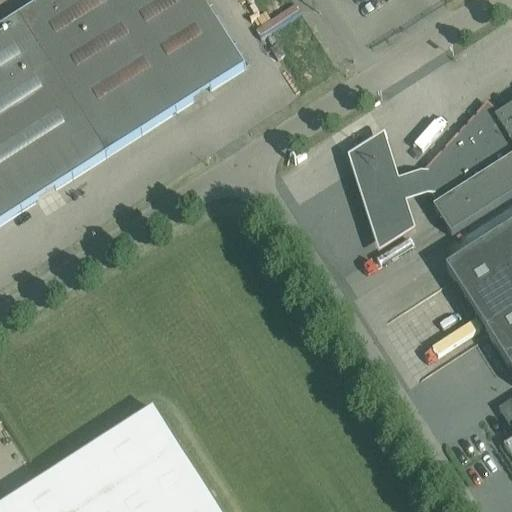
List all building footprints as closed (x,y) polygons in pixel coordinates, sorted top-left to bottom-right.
[(199,0),(48,0),(0,31),(0,227),(245,70),(199,0)] [(277,47),(270,52),(277,63),(284,58),(277,47)] [(437,210),(433,212),(443,226),(451,239),(511,200),(511,109),(498,118),(487,108),(462,135),(480,163),(483,161),(492,174),(437,210)] [(429,177),(431,204),(437,210),(492,174),(483,161),(480,163),(462,135),(429,177)] [(402,210),(431,204),(429,177),(393,190),(378,141),(342,163),(374,264),(407,241),(402,210)] [(511,375),(511,231),(447,273),(511,375)] [(511,403),(498,412),(511,433),(511,442),(503,448),(511,461),(511,403)] [(0,511),(217,511),(154,412),(0,510),(0,511)]
